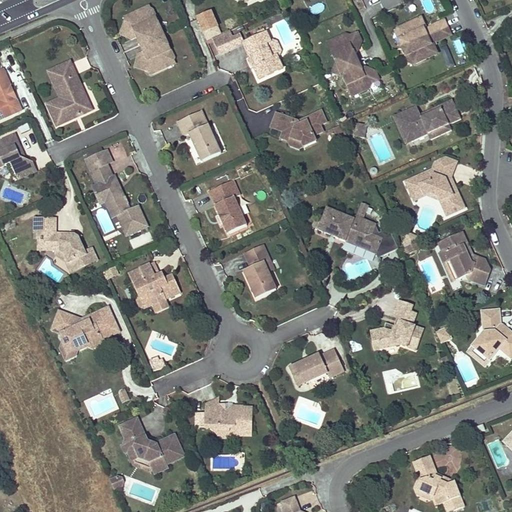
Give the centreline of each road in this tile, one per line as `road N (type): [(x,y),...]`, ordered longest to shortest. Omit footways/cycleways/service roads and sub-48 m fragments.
road 1 (residential): [(459,0),(491,76),(489,208),(511,261)]
road 2 (residential): [(135,118),(233,337)]
road 3 (residential): [(511,402),(353,463),(337,485),(340,511)]
road 4 (unknown): [(156,388),(132,388),(121,325),(106,302),(64,300)]
road 5 (residential): [(82,0),(135,118)]
